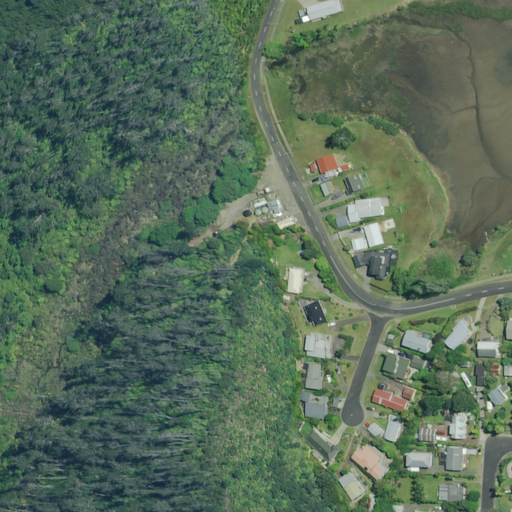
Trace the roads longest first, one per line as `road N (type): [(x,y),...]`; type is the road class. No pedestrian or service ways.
road 1 (residential): [(276,0),(254,65),(260,109),(340,274),(383,310)]
road 2 (residential): [(383,310),(511,287)]
